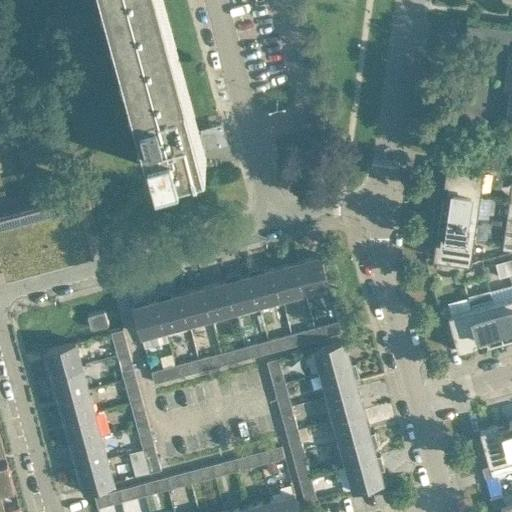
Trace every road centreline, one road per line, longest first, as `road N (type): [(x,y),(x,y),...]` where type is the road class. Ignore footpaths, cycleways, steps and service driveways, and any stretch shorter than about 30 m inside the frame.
road 1 (residential): [(0,293),(274,218)]
road 2 (unclassified): [(378,205),(409,0)]
road 3 (residential): [(416,397),(380,248),(378,205)]
road 4 (residential): [(52,511),(0,326)]
road 5 (residential): [(252,133),(306,117),(277,0)]
road 6 (residential): [(212,0),(252,133)]
